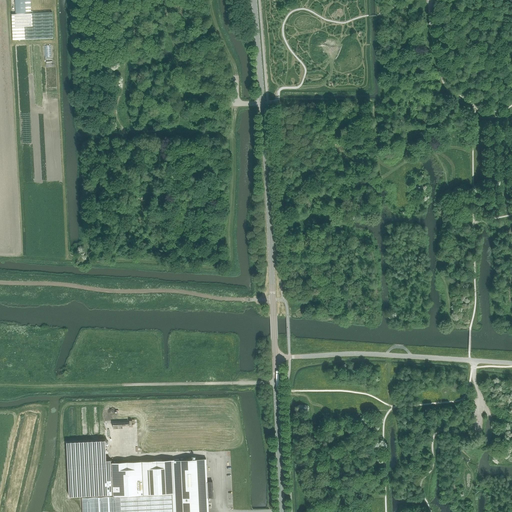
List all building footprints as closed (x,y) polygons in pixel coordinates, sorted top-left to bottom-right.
[(15,0),(16,14),(31,13),(30,0),(15,0)] [(31,13),(16,14),(12,14),(13,40),(53,39),(52,13),(31,13)] [(112,494),(110,460),(106,460),(105,440),(66,442),(69,496),(78,496),(82,496),(112,494)] [(113,496),(172,494),(173,511),(208,511),(208,498),(213,497),(213,491),(213,488),(212,482),(207,482),(206,459),(112,463),(113,496)] [(173,511),(172,494),(113,496),(82,497),(82,511),(173,511)]
